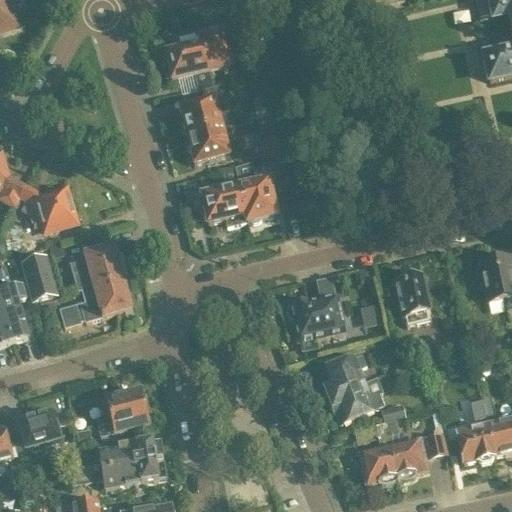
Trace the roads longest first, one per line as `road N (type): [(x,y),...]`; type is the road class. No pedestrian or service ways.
road 1 (residential): [(219,281),(511,212)]
road 2 (residential): [(327,511),(219,281)]
road 3 (residential): [(178,336),(0,385)]
road 4 (residential): [(209,511),(178,336)]
road 5 (residential): [(146,176),(103,12)]
road 6 (residential): [(24,114),(146,176)]
road 7 (residential): [(103,12),(86,19),(24,114)]
